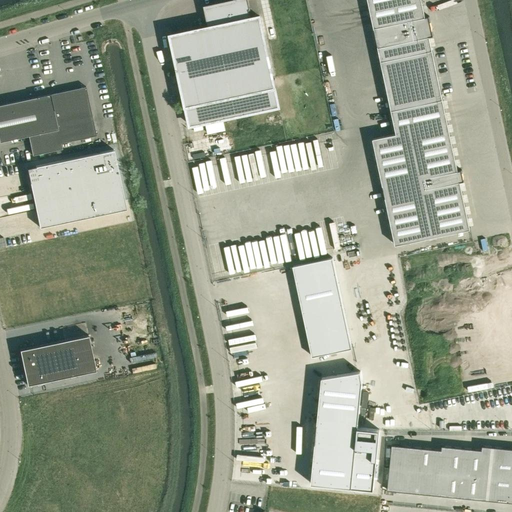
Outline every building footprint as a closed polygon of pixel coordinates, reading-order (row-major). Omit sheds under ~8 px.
[(233,0),(234,1),(205,7),(210,27),(171,35),(190,126),(279,107),(260,16),(250,18),(248,10),(250,10),(248,0),(233,0)] [(421,0),(368,0),(378,47),(397,134),(373,139),(380,173),(391,222),(395,245),(428,238),(442,235),(470,229),(463,193),(467,192),(464,181),(462,170),(458,170),(429,36),(433,36),(429,16),(425,17),(421,0)] [(0,141),(28,136),(32,155),(62,149),(61,143),(96,135),(86,87),(68,90),(67,89),(62,90),(62,92),(50,94),(37,97),(0,104),(0,141)] [(39,227),(126,209),(114,150),(27,168),(39,227)] [(337,275),(298,283),(304,311),(343,302),(337,275)] [(88,335),(19,349),(27,385),(96,370),(88,335)] [(322,377),(311,483),(374,490),(380,429),(358,427),(362,382),(361,371),(322,377)] [(392,445),(387,490),(511,502),(511,448),(482,446),(482,450),(442,446),(442,450),(432,449),(392,445)]
